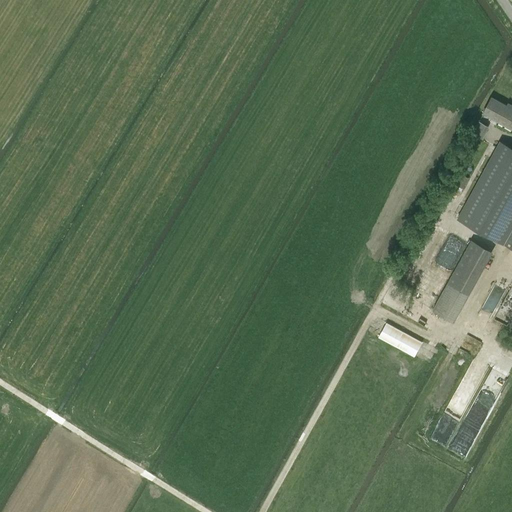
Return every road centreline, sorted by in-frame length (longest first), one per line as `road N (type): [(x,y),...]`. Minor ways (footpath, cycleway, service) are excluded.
road 1 (track): [(263,511),(373,308),(451,349),(496,265),(511,270)]
road 2 (track): [(195,511),(0,383)]
